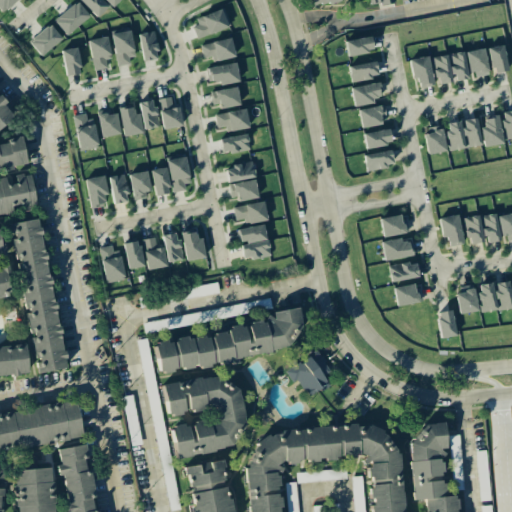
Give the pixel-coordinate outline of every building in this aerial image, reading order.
[(0,0),(0,9),(1,11),(15,0),(0,0)] [(110,8),(118,0),(79,0),(95,17),(108,6),(110,8)] [(66,35),(88,16),(75,1),(53,21),(66,35)] [(196,37),(228,28),(224,9),(191,18),(196,37)] [(61,38),(48,24),(28,43),(40,56),(61,38)] [(109,33),(116,64),(135,60),(129,29),(109,33)] [(157,58),(152,31),(137,34),(142,61),(157,58)] [(104,60),(110,58),(105,36),(87,40),(93,71),(106,68),(104,60)] [(347,56),(372,51),(369,36),(343,41),(347,56)] [(234,56),(229,37),(199,45),(202,58),(210,56),(212,62),(234,56)] [(506,70),(502,45),(487,48),(492,73),(506,70)] [(79,74),(76,48),(61,49),(64,75),(79,74)] [(465,52),(471,78),(488,75),(482,48),(465,52)] [(449,54),(452,81),(466,79),(463,52),(449,54)] [(450,82),(447,55),(432,57),(434,84),(450,82)] [(433,85),(426,56),(407,60),(412,79),(416,78),(418,88),(433,85)] [(208,82),(217,81),(218,85),(238,81),(234,62),(205,68),(208,82)] [(348,65),(349,80),(376,78),(374,62),(348,65)] [(350,86),(352,106),(372,104),(372,97),(380,96),(378,83),(350,86)] [(210,91),(212,108),(239,105),(236,87),(210,91)] [(172,108),(170,96),(156,99),(162,129),(181,126),(178,107),(172,108)] [(0,127),(11,118),(1,106),(3,104),(0,100),(0,127)] [(157,127),(153,100),(138,102),(142,129),(157,127)] [(140,133),(135,105),(117,109),(122,136),(140,133)] [(357,110),(360,127),(386,122),(382,105),(357,110)] [(225,131),(247,128),(245,110),(214,114),(216,128),(224,127),(225,131)] [(511,110),(499,113),(504,140),(511,138),(511,110)] [(79,151),(96,147),(88,112),(71,116),(79,151)] [(96,115),(101,137),(119,134),(115,112),(96,115)] [(482,146),(501,144),(497,115),(482,117),(483,126),(480,127),(482,146)] [(461,120),(464,148),(479,146),(477,118),(461,120)] [(448,151),(463,149),(460,121),(445,123),(448,151)] [(446,150),(440,125),(430,127),(431,132),(422,134),(427,155),(446,150)] [(390,144),(387,128),(362,134),(365,149),(390,144)] [(249,149),(245,133),(218,139),(221,154),(249,149)] [(0,168),(24,165),(20,139),(0,141),(0,168)] [(365,169),(391,166),(390,151),(363,154),(365,169)] [(170,192),(188,190),(185,157),(166,159),(170,192)] [(254,177),(251,162),(223,167),(226,182),(254,177)] [(169,193),(164,167),(149,170),(154,196),(169,193)] [(148,198),(146,171),(129,173),(131,200),(148,198)] [(0,212),(35,206),(29,173),(14,176),(15,183),(6,184),(5,178),(0,178),(0,212)] [(113,204),(128,201),(122,174),(107,177),(113,204)] [(103,205),(102,196),(106,195),(103,175),(84,178),(88,208),(103,205)] [(228,184),(232,202),(257,196),(253,179),(228,184)] [(266,220),(262,201),(231,207),(234,220),(246,218),(247,224),(266,220)] [(499,241),(494,213),(479,216),(484,243),(499,241)] [(511,239),(511,213),(499,215),(502,241),(511,239)] [(402,214),(378,219),(382,237),(406,232),(402,214)] [(461,244),(457,215),(437,218),(441,238),(446,237),(448,246),(461,244)] [(482,242),(477,215),(462,217),(467,245),(482,242)] [(33,373),(62,369),(39,218),(10,223),(33,373)] [(269,255),(262,224),(236,229),(239,244),(242,261),(269,255)] [(203,257),(197,230),(179,233),(185,261),(203,257)] [(161,235),(166,262),(181,260),(176,232),(161,235)] [(140,240),(146,270),(165,266),(161,246),(156,247),(154,237),(140,240)] [(380,242),(382,260),(411,257),(410,239),(380,242)] [(122,243),(127,269),(142,266),(137,240),(122,243)] [(0,268),(0,297),(9,296),(0,243),(0,260),(1,268),(0,268)] [(112,251),(111,245),(98,248),(104,283),(123,280),(119,250),(112,251)] [(390,282),(417,277),(414,261),(387,266),(390,282)] [(511,307),(511,306),(508,281),(492,283),(492,282),(476,285),(481,313),(511,307)] [(416,283),(392,287),(396,306),(420,301),(416,283)] [(178,288),(179,298),(218,295),(217,284),(178,288)] [(461,293),(455,293),(457,313),(476,312),(473,284),(461,285),(461,293)] [(198,370),(293,343),(290,333),(302,330),(296,308),(152,348),(160,375),(196,364),(198,370)] [(439,338),(454,336),(451,310),(436,312),(439,338)] [(0,376),(26,375),(24,346),(0,347),(0,376)] [(322,376),(329,371),(316,350),(283,371),(291,383),(296,380),(306,397),(327,384),(322,376)] [(173,457),(234,448),(232,433),(243,431),(235,374),(161,385),(165,414),(213,408),(214,419),(169,426),(173,457)] [(139,445),(133,395),(123,396),(128,446),(139,445)] [(0,412),(0,450),(80,438),(74,401),(0,412)] [(153,425),(168,511),(179,509),(163,423),(153,425)] [(248,511),(279,511),(277,472),(279,471),(278,463),(366,457),(369,511),(399,511),(394,423),(277,430),(277,436),(244,438),(248,511)] [(424,511),(455,511),(455,495),(444,496),(440,423),(420,424),(421,436),(407,436),(411,500),(424,499),(424,511)] [(451,490),(461,490),(459,435),(449,436),(451,490)] [(96,511),(96,509),(92,510),(90,498),(92,498),(83,444),(56,449),(58,465),(66,511),(96,511)] [(488,500),(486,451),(475,451),(478,501),(488,500)] [(223,483),(220,460),(183,466),(187,489),(223,483)] [(13,470),(15,511),(52,511),(50,468),(13,470)] [(296,481),(345,480),(345,470),(295,471),(296,481)] [(352,477),(352,511),(363,511),(362,476),(352,477)] [(286,483),(287,511),(297,511),(296,482),(286,483)] [(229,511),(225,487),(190,493),(193,511),(229,511)]
